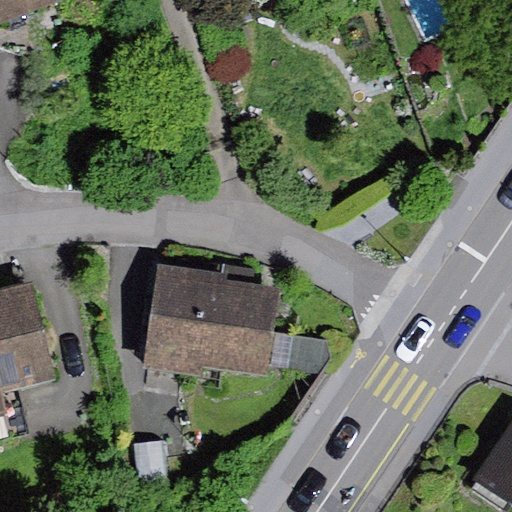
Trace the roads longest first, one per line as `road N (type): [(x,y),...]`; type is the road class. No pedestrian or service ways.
road 1 (residential): [(441,328),(280,247),(238,236),(118,221),(0,224)]
road 2 (primary): [(319,511),(441,328)]
road 3 (primary): [(441,328),(511,222)]
